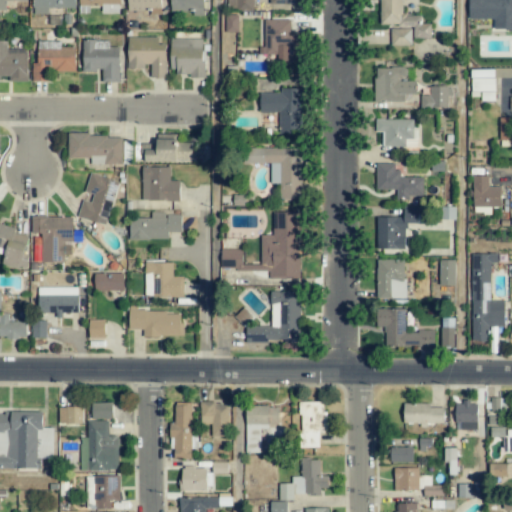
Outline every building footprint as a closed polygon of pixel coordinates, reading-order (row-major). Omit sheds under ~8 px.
[(48,8),(75,8),(74,0),(32,0),(33,15),(48,14),(48,8)] [(119,0),(78,0),(78,13),(89,14),(90,6),(101,6),(101,13),(119,13),(119,0)] [(127,0),(128,13),(161,12),(160,0),(127,0)] [(170,0),(170,13),(205,14),(206,3),(204,3),(203,0),(170,0)] [(227,0),(228,10),(253,9),(252,0),(227,0)] [(380,0),(380,24),(398,24),(398,28),(390,28),(391,45),(411,45),(411,38),(431,38),(431,24),(421,24),(421,15),(403,15),(402,0),(380,0)] [(511,0),(468,0),(469,19),(493,19),(493,31),(511,30),(511,0)] [(237,15),(224,16),(225,32),(238,32),(237,15)] [(290,20),(264,20),(264,47),(260,47),(260,55),(278,54),(278,45),(286,45),(286,61),(301,61),(301,32),(290,32),(290,20)] [(166,78),(166,44),(158,44),(157,37),(127,37),(128,70),(148,69),(148,78),(166,78)] [(204,78),(203,39),(170,39),(170,73),(189,72),(189,78),(204,78)] [(27,82),(27,49),(7,49),(7,40),(0,40),(0,79),(9,79),(9,82),(27,82)] [(108,41),(83,40),(82,71),(102,72),(102,82),(119,82),(120,47),(108,47),(108,41)] [(75,47),(37,48),(37,64),(31,64),(32,81),(49,81),(49,72),(75,71),(75,47)] [(375,102),(404,101),(404,94),(415,94),(415,79),(407,79),(406,67),(374,68),(375,102)] [(471,70),(471,96),(480,96),(480,101),(494,100),(494,70),(471,70)] [(449,108),(449,87),(429,86),(429,95),(421,95),(420,107),(449,108)] [(259,93),(259,112),(279,112),(279,133),(301,133),(301,88),(280,88),(279,93),(259,93)] [(511,117),(499,118),(500,140),(511,139),(511,117)] [(413,120),(376,119),(375,132),(384,132),(384,146),(417,147),(417,129),(413,129),(413,120)] [(67,158),(90,158),(90,164),(121,165),(122,136),(68,134),(67,158)] [(142,160),(192,161),(192,143),(177,143),(177,134),(157,134),(157,144),(142,143),(142,160)] [(301,148),(250,149),(250,162),(281,162),(281,199),(301,199),(301,148)] [(423,177),(397,178),(397,163),(376,164),(376,190),(396,190),(396,197),(423,197),(423,177)] [(270,184),(280,183),(280,164),(270,164),(270,184)] [(169,167),(142,167),(141,201),(179,201),(179,181),(169,181),(169,167)] [(77,217),(106,225),(118,181),(89,174),(84,196),(83,196),(77,217)] [(488,176),(473,176),(472,209),(500,210),(500,186),(487,186),(488,176)] [(376,249),(405,249),(405,223),(418,223),(418,206),(403,206),(403,217),(376,217),(376,249)] [(299,212),(272,213),(272,235),(260,235),(260,265),(252,265),(252,270),(269,270),(269,279),(299,278),(299,212)] [(128,239),(168,240),(168,232),(181,233),(181,214),(151,214),(151,218),(129,218),(128,239)] [(64,263),(64,255),(72,255),(72,217),(31,216),(31,234),(42,234),(41,262),(64,263)] [(19,269),(28,236),(14,233),(15,228),(0,223),(0,252),(4,253),(1,264),(19,269)] [(242,249),(221,249),(221,269),(242,269),(242,249)] [(471,340),(488,340),(488,327),(504,326),(504,300),(490,300),(490,263),(497,263),(497,254),(471,254),(471,340)] [(405,260),(377,260),(376,298),(404,299),(405,260)] [(454,260),(439,260),(440,286),(454,285),(454,260)] [(172,262),(144,262),(145,297),(183,296),(183,276),(173,277),(172,262)] [(124,291),(123,273),(94,273),(94,291),(124,291)] [(78,287),(38,288),(38,315),(61,315),(61,313),(78,313),(78,287)] [(301,292),(271,291),(270,327),(246,326),(245,342),(300,343),(301,292)] [(404,309),(377,309),(377,327),(385,327),(385,347),(434,347),(434,331),(404,332),(404,309)] [(143,337),(183,336),(183,324),(180,324),(180,311),(128,312),(128,330),(143,330),(143,337)] [(27,322),(8,321),(8,315),(0,315),(0,338),(26,339),(27,322)] [(89,319),(89,338),(104,338),(105,320),(89,319)] [(46,321),(32,321),(31,338),(46,338),(46,321)] [(441,347),(453,347),(454,325),(441,324),(441,347)] [(112,402),(91,403),(91,419),(112,419),(112,402)] [(191,402),(174,403),(174,424),(169,424),(169,437),(173,437),(173,459),(191,459),(191,402)] [(211,421),(210,437),(227,438),(228,403),(200,402),(200,421),(211,421)] [(318,448),(319,432),(324,432),(325,402),(300,402),(300,448),(318,448)] [(477,430),(477,403),(455,402),(455,430),(477,430)] [(430,404),(403,403),(403,424),(443,424),(444,407),(430,407),(430,404)] [(82,424),(82,407),(58,406),(58,424),(82,424)] [(260,427),(278,427),(278,406),(245,406),(245,453),(260,452),(260,427)] [(42,413),(0,412),(0,468),(41,469),(41,459),(54,459),(53,428),(43,428),(42,413)] [(80,471),(118,471),(118,436),(108,436),(108,421),(87,421),(87,437),(80,437),(80,471)] [(511,430),(503,430),(504,453),(511,452),(511,430)] [(412,447),(390,447),(390,462),(412,463),(412,447)] [(455,448),(446,449),(447,471),(456,471),(455,448)] [(279,500),(293,500),(293,495),(320,495),(320,488),(328,488),(328,475),(320,475),(320,459),(301,459),(301,476),(291,476),(291,483),(279,483),(279,500)] [(226,474),(227,463),(212,462),(212,473),(226,474)] [(488,475),(505,476),(505,464),(489,463),(488,475)] [(394,490),(423,490),(423,496),(441,495),(441,485),(430,486),(430,476),(418,476),(418,468),(393,468),(394,490)] [(207,491),(207,483),(211,483),(212,470),(182,469),(181,490),(207,491)] [(119,476),(93,476),(94,509),(111,509),(110,502),(120,502),(119,476)] [(204,511),(205,508),(219,509),(219,498),(180,497),(179,511),(204,511)] [(270,502),(270,511),(286,511),(286,502),(270,502)] [(395,511),(416,511),(416,503),(395,503),(395,511)]
